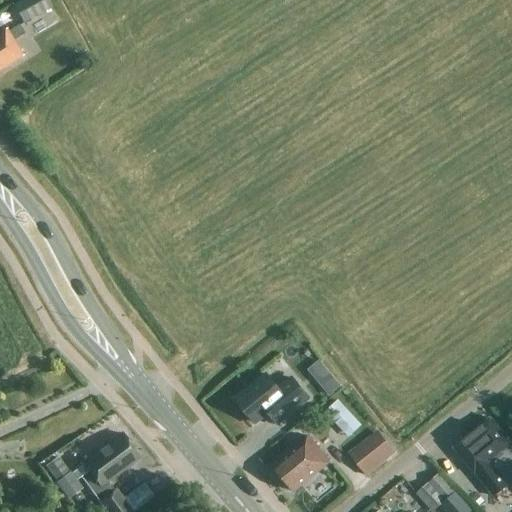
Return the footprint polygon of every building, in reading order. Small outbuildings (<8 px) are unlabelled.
[(24,0),(12,7),(22,25),(51,8),(46,0),(24,0)] [(6,31),(0,34),(0,71),(22,58),(6,31)] [(266,376),(235,402),(254,425),(279,404),(288,415),(308,399),(292,380),(282,388),(275,387),(266,376)] [(347,412),(337,401),(324,413),(334,424),(347,412)] [(351,433),(374,422),(369,412),(346,423),(351,433)] [(511,447),(491,421),(454,449),(493,498),(508,486),(511,490),(511,447)] [(377,431),(348,454),(366,477),(395,453),(377,431)] [(120,435),(82,463),(88,472),(80,478),(104,511),(129,511),(115,491),(110,494),(103,485),(138,459),(120,435)] [(272,468),(293,494),(329,464),(308,439),(272,468)] [(68,473),(57,458),(44,467),(55,483),(68,473)] [(431,511),(435,511),(441,507),(456,494),(439,476),(416,496),(431,511)] [(456,494),(441,507),(444,511),(471,511),(473,511),(456,494)]
